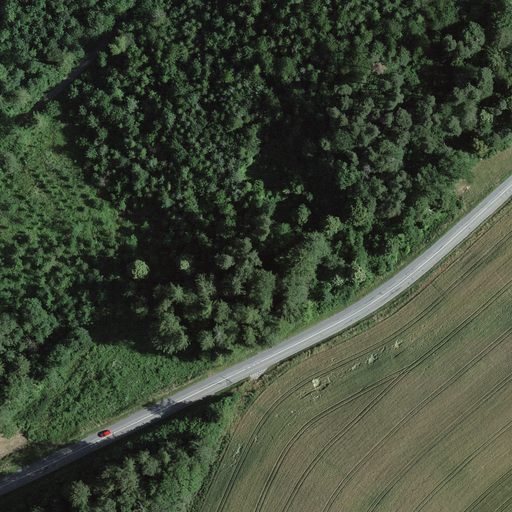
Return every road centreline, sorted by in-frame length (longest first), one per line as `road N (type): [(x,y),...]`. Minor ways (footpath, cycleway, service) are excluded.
road 1 (secondary): [(0,487),(370,304),(511,184)]
road 2 (track): [(142,0),(0,142)]
